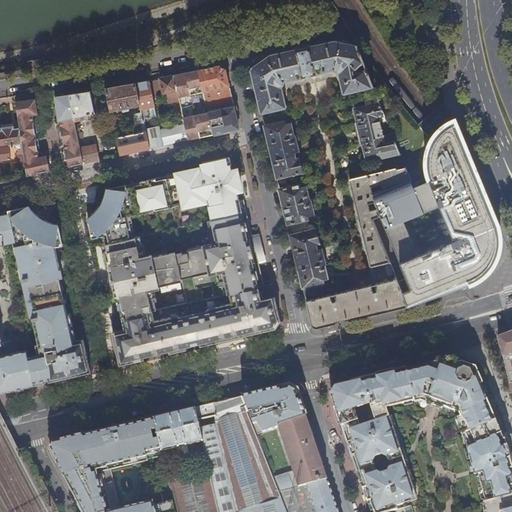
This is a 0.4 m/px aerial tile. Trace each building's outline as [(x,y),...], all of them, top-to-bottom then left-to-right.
[(251,69),(261,113),(287,107),(282,86),(283,85),(284,83),(284,82),(335,69),(336,71),(337,72),(339,72),(343,93),(373,86),(366,68),(360,70),(358,71),(357,70),(356,69),(358,65),(364,62),(357,44),(335,40),(271,54),(251,69)] [(204,92),(208,112),(234,106),(230,87),(226,69),(218,66),(198,70),(204,92)] [(198,70),(173,75),(177,91),(185,125),(188,140),(201,137),(213,135),(208,112),(204,92),(198,70)] [(161,80),(163,93),(177,91),(173,75),(160,78),(161,80)] [(140,105),(142,112),(143,119),(157,116),(155,106),(149,80),(135,83),(140,105)] [(163,93),(161,80),(153,82),(156,95),(163,93)] [(129,110),(129,107),(140,105),(135,83),(106,89),(111,111),(122,109),(123,112),(129,110)] [(70,95),(76,122),(84,120),(84,116),(95,114),(90,92),(70,95)] [(76,122),(70,95),(56,97),(59,121),(60,121),(62,127),(66,151),(69,166),(84,163),(81,149),(79,140),(76,126),(76,122)] [(395,141),(386,143),(381,122),(379,117),(385,116),(378,98),(366,101),(366,106),(355,108),(358,121),(356,122),(361,143),(363,144),(366,156),(367,157),(378,154),(380,158),(400,153),(395,141)] [(36,99),(16,102),(20,128),(26,176),(27,176),(49,171),(47,157),(39,158),(37,145),(34,124),(33,114),(38,113),(36,99)] [(238,124),(234,106),(208,112),(213,135),(234,130),(238,124)] [(143,119),(142,112),(133,114),(136,127),(135,128),(136,133),(116,137),(120,155),(149,148),(145,129),(143,119)] [(372,219),(389,261),(390,264),(394,274),(397,279),(408,307),(475,282),(484,275),(489,270),(493,264),(499,253),(502,242),(500,230),(455,119),(446,123),(438,129),(432,137),(427,147),(425,157),(425,166),(426,173),(429,181),(414,188),(410,179),(382,190),(374,193),(372,194),(375,202),(377,208),(380,215),(372,219)] [(285,121),(264,126),(311,324),(318,327),(362,317),(408,307),(397,279),(322,297),(321,294),(322,294),(323,294),(323,293),(322,287),(324,286),(323,279),(327,278),(324,265),(325,265),(322,250),(316,251),(314,245),(319,244),(316,230),(315,230),(314,224),(302,227),(301,221),(308,219),(307,216),(313,214),(310,200),(309,200),(306,187),(301,188),(300,184),(295,186),(292,174),(302,172),(299,158),(294,159),(292,153),(298,151),(295,137),(294,137),(291,123),(285,125),(285,121)] [(0,159),(0,161),(11,159),(9,146),(18,145),(20,162),(15,163),(17,178),(26,176),(20,128),(14,129),(13,124),(0,126),(0,159)] [(76,126),(79,140),(85,139),(82,124),(76,126)] [(145,129),(149,148),(164,145),(160,130),(159,125),(145,129)] [(164,145),(188,140),(185,125),(160,130),(164,145)] [(99,160),(95,146),(81,149),(84,163),(99,160)] [(239,191),(237,185),(235,177),(234,170),(232,171),(229,158),(205,163),(214,202),(238,197),(236,191),(239,191)] [(183,204),(184,207),(206,202),(205,199),(210,198),(212,207),(209,207),(211,220),(207,221),(207,222),(247,213),(243,200),(239,201),(238,197),(214,202),(205,163),(203,164),(203,168),(204,170),(198,171),(198,169),(176,174),(177,176),(156,181),(156,178),(148,180),(155,210),(183,204)] [(410,179),(405,168),(398,169),(397,169),(395,168),(351,179),(350,179),(350,180),(362,234),(370,265),(371,266),(389,261),(372,219),(380,215),(377,208),(370,210),(368,204),(375,202),(372,194),(374,193),(372,187),(380,186),(382,190),(410,179)] [(93,217),(88,221),(92,239),(104,236),(105,244),(133,238),(129,223),(132,222),(130,216),(155,210),(148,180),(140,182),(141,184),(126,187),(126,185),(109,189),(107,196),(104,195),(102,200),(99,205),(98,207),(96,211),(92,215),(93,217)] [(31,214),(28,208),(10,212),(11,215),(0,216),(0,227),(4,245),(6,244),(5,242),(9,241),(10,244),(17,242),(25,278),(23,279),(24,282),(29,281),(36,317),(32,318),(33,321),(34,321),(42,355),(28,358),(34,385),(46,382),(45,379),(60,375),(74,372),(75,375),(91,372),(84,340),(77,341),(73,339),(60,278),(63,277),(61,270),(58,271),(53,249),(54,247),(56,247),(63,245),(60,227),(52,227),(52,224),(49,223),(47,222),(44,220),(40,218),(36,215),(34,212),(31,214)] [(182,255),(177,228),(163,231),(168,253),(152,257),(145,258),(144,257),(143,254),(141,245),(140,237),(133,238),(105,244),(107,252),(105,253),(111,277),(109,278),(111,286),(112,285),(118,310),(120,309),(122,318),(156,310),(154,302),(157,302),(155,293),(152,294),(150,284),(154,283),(156,285),(157,286),(159,286),(161,286),(171,284),(182,282),(187,303),(261,287),(261,286),(264,286),(258,261),(255,261),(253,254),(256,254),(254,245),(251,246),(247,230),(250,230),(247,213),(207,222),(209,230),(211,239),(212,244),(203,246),(203,248),(187,251),(187,253),(182,255)] [(28,358),(27,351),(11,354),(0,356),(0,344),(3,344),(4,343),(0,333),(0,245),(4,245),(0,227),(0,392),(18,389),(34,385),(28,358)] [(254,245),(256,254),(258,261),(263,259),(258,237),(252,238),(254,245)] [(58,271),(61,270),(56,247),(54,247),(53,249),(58,271)] [(387,274),(389,275),(394,274),(390,264),(387,265),(386,268),(387,274)] [(29,281),(24,282),(32,318),(36,317),(29,281)] [(156,310),(122,318),(125,329),(113,332),(120,365),(144,359),(143,356),(155,353),(169,350),(170,353),(186,349),(186,346),(194,344),(200,342),(201,345),(246,335),(275,328),(279,320),(274,297),(264,299),(261,287),(187,303),(156,310)] [(511,332),(499,337),(507,372),(509,372),(511,385),(511,332)] [(9,346),(5,347),(3,344),(0,344),(0,356),(11,354),(9,346)] [(426,364),(394,371),(404,412),(414,454),(429,502),(447,497),(452,511),(507,511),(481,439),(476,426),(466,399),(468,398),(458,356),(442,360),(426,364)] [(458,356),(468,398),(493,392),(481,364),(470,360),(460,356),(458,356)] [(382,417),(404,412),(394,371),(372,376),(382,417)] [(46,382),(75,375),(74,372),(60,375),(45,379),(46,382)] [(361,466),(414,454),(404,412),(382,417),(372,376),(353,381),(354,384),(337,388),(334,393),(336,398),(333,399),(353,459),(359,458),(361,466)] [(279,493),(307,486),(327,480),(319,455),(297,391),(292,388),(289,386),(242,397),(279,493)] [(505,419),(493,392),(468,398),(466,399),(476,426),(505,419)] [(176,511),(286,511),(279,493),(242,397),(227,400),(195,408),(203,441),(211,472),(169,482),(174,501),(176,511)] [(188,445),(203,441),(195,408),(175,413),(154,418),(162,451),(177,448),(181,461),(190,459),(188,445)] [(162,451),(154,418),(104,430),(53,442),(51,451),(83,511),(176,511),(174,501),(148,507),(147,503),(120,509),(111,470),(148,461),(148,459),(163,456),(162,451)] [(505,419),(476,426),(481,439),(508,432),(505,419)] [(481,439),(507,511),(511,511),(511,437),(511,436),(509,436),(508,432),(481,439)] [(414,454),(361,466),(356,467),(370,511),(392,511),(411,507),(429,502),(414,454)] [(338,511),(327,480),(307,486),(313,503),(315,511),(338,511)] [(307,486),(279,493),(286,511),(311,511),(309,504),(313,503),(307,486)] [(452,511),(447,497),(429,502),(411,507),(412,511),(452,511)]
